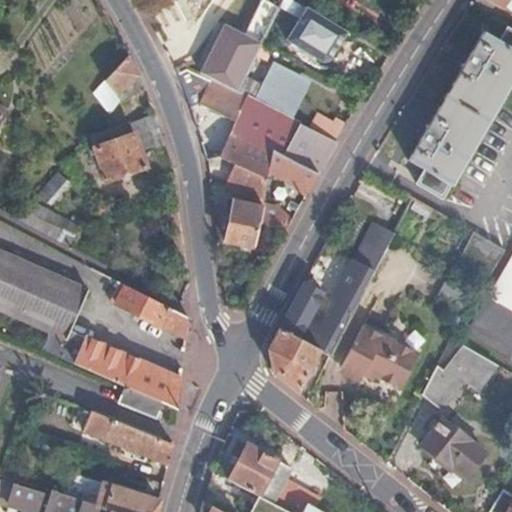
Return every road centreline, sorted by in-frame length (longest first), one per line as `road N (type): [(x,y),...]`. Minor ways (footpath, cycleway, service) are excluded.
road 1 (tertiary): [(449,0),(340,172),(234,370)]
road 2 (tertiary): [(234,370),(179,132),(118,0)]
road 3 (residential): [(414,511),(234,370)]
road 4 (tertiary): [(234,370),(177,511)]
